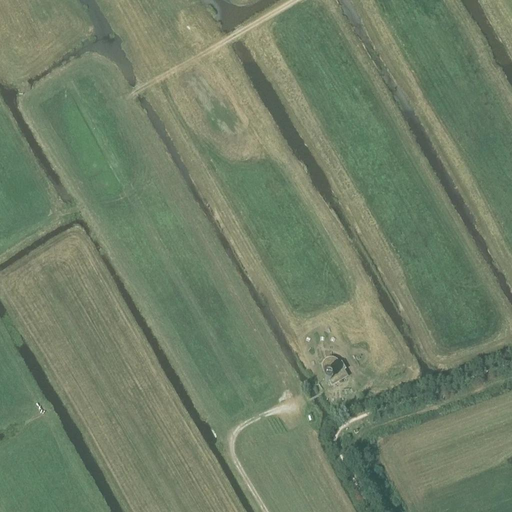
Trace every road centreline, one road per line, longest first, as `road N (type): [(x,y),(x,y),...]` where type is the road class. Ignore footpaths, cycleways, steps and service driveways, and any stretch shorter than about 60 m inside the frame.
road 1 (track): [(341,401),(355,377),(337,356),(324,357),(214,192),(106,0)]
road 2 (track): [(119,102),(295,0)]
road 3 (track): [(305,403),(289,403),(234,435),(237,463),(265,511)]
